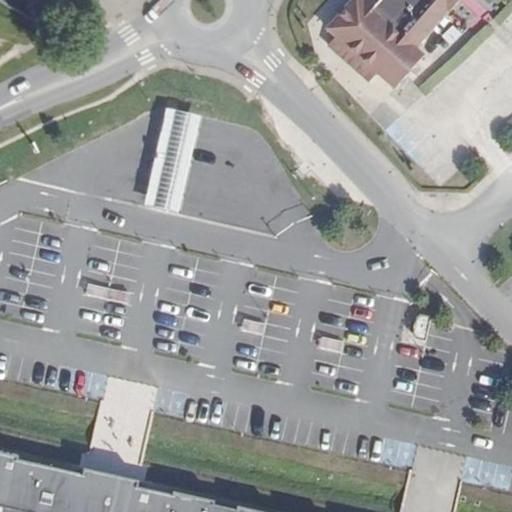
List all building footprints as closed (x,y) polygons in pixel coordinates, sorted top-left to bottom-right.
[(428,17),(438,5),(447,13),(459,0),(358,0),(356,2),(353,0),(352,0),(324,31),(344,49),(384,83),(392,91),(420,59),(413,52),(427,36),(418,29),(422,24),(429,30),(435,23),(428,17)] [(45,17),(38,6),(26,14),(33,26),(45,17)] [(384,83),(344,49),(336,58),(376,93),(384,83)] [(179,214),(200,118),(166,110),(144,207),(179,214)] [(108,290),(86,286),(84,298),(106,302),(108,290)] [(132,294),(110,290),(107,302),(130,306),(132,294)] [(433,311),(409,306),(402,342),(426,347),(433,311)] [(265,324),(243,320),(241,332),(263,337),(265,324)] [(343,343),(321,338),(319,351),(341,355),(343,343)] [(214,511),(212,511),(213,506),(170,497),(169,501),(137,493),(138,486),(123,483),(99,478),(82,475),(81,481),(47,473),(15,467),(16,462),(0,457),(0,511),(214,511)]
